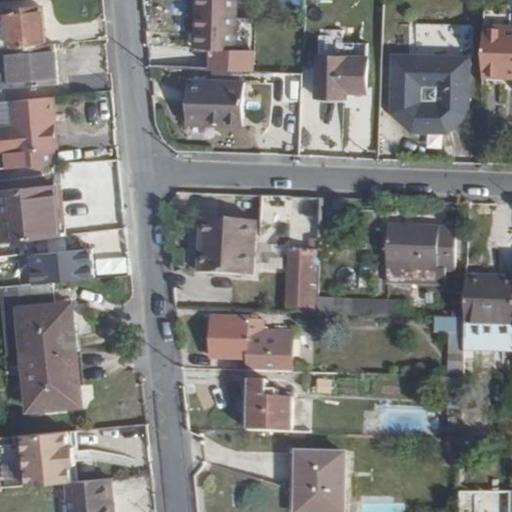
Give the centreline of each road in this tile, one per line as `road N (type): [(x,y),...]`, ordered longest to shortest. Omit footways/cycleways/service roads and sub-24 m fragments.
road 1 (residential): [(511,187),(145,173)]
road 2 (residential): [(180,511),(145,173)]
road 3 (residential): [(145,173),(127,0)]
